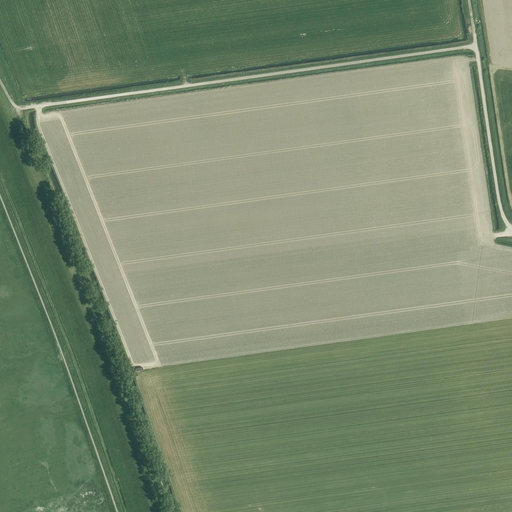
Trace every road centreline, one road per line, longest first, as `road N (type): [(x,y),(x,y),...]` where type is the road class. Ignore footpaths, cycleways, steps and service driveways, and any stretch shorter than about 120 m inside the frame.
road 1 (track): [(475,46),(26,108),(15,106),(0,80)]
road 2 (track): [(0,61),(167,511)]
road 3 (track): [(511,229),(498,198),(475,46)]
